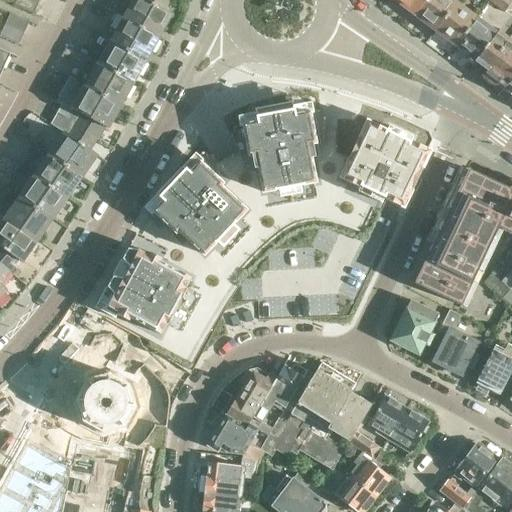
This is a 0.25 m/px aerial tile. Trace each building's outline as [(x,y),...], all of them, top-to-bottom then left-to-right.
[(39,1),(36,0),(16,0),(15,2),(34,11),(39,1)] [(164,10),(168,0),(120,0),(114,13),(124,18),(158,37),(171,14),(164,10)] [(395,0),(415,15),(426,0),(395,0)] [(447,0),(426,0),(415,15),(416,16),(418,14),(429,22),(428,24),(436,31),(456,5),(455,4),(454,5),(447,0)] [(511,0),(487,0),(504,12),(511,1),(511,0)] [(469,14),(456,5),(436,31),(437,31),(439,29),(450,38),(448,40),(456,46),(477,19),(476,19),(474,20),(468,16),(469,14)] [(5,24),(24,33),(30,22),(10,13),(5,24)] [(124,18),(114,13),(107,26),(116,31),(111,40),(146,59),(158,37),(124,18)] [(476,62),(479,64),(479,62),(478,61),(498,35),(499,36),(500,35),(497,32),(495,36),(488,31),(490,29),(477,19),(456,46),(458,47),(459,45),(470,53),(469,55),(477,61),(476,62)] [(19,43),(24,33),(5,24),(0,35),(19,43)] [(86,56),(89,58),(99,63),(133,82),(146,59),(111,40),(98,33),(86,56)] [(506,40),(507,39),(504,37),(500,35),(499,36),(498,35),(478,61),(479,62),(479,64),(482,66),(485,68),(486,67),(487,68),(507,41),(506,40)] [(509,41),(507,39),(506,40),(507,41),(487,68),(486,67),(485,68),(487,70),(483,75),(484,76),(486,74),(496,82),(495,84),(503,90),(511,79),(511,45),(508,42),(509,41)] [(89,58),(86,56),(67,46),(61,56),(83,68),(89,58)] [(0,49),(0,74),(10,54),(0,49)] [(86,86),(120,105),(133,82),(99,63),(86,86)] [(246,71),(249,107),(265,105),(264,94),(295,91),(293,67),(246,71)] [(511,79),(503,90),(505,91),(506,95),(511,99),(511,79)] [(107,128),(120,105),(86,86),(73,109),(71,108),(65,118),(97,138),(104,126),(107,128)] [(315,183),(311,159),(323,157),(323,145),(325,120),(325,119),(318,110),(293,110),(257,117),(234,126),(231,136),(231,138),(238,152),(244,165),(246,164),(245,164),(254,162),(255,168),(258,167),(263,193),(278,190),(300,185),(315,183)] [(89,150),(97,138),(65,118),(58,129),(64,133),(49,154),(82,177),(97,155),(89,150)] [(359,188),(370,193),(384,199),(400,207),(401,206),(401,205),(403,206),(410,190),(411,190),(412,191),(422,169),(420,168),(428,152),(427,151),(426,151),(427,149),(411,141),(386,130),(370,122),(369,124),(367,123),(360,139),(358,138),(348,159),(348,160),(349,161),(342,177),(344,178),(343,179),(343,180),(359,188)] [(37,159),(43,150),(34,144),(28,153),(37,159)] [(107,287),(98,304),(117,315),(129,321),(130,318),(139,323),(160,335),(166,324),(167,325),(187,289),(185,289),(191,278),(160,262),(162,259),(169,262),(184,242),(187,239),(204,255),(246,210),(220,186),(222,184),(216,178),(223,171),(217,163),(212,155),(202,152),(186,170),(182,167),(157,194),(160,197),(149,208),(145,216),(146,217),(138,234),(136,233),(122,259),(113,276),(107,287)] [(35,175),(67,198),(82,177),(49,154),(35,175)] [(18,165),(11,175),(18,179),(25,169),(18,165)] [(511,189),(465,167),(411,282),(448,299),(461,305),(497,228),(510,234),(511,231),(511,189)] [(52,219),(67,198),(35,175),(20,196),(52,219)] [(0,215),(37,241),(52,219),(20,196),(5,218),(0,214),(0,215)] [(22,262),(37,241),(0,215),(0,263),(9,271),(19,260),(22,262)] [(0,295),(6,290),(0,283),(0,282),(9,271),(0,263),(0,295)] [(366,290),(372,270),(349,263),(343,282),(366,290)] [(500,298),(507,291),(511,285),(511,268),(500,281),(491,273),(483,283),(500,298)] [(339,289),(334,299),(356,308),(360,298),(339,289)] [(429,333),(438,314),(410,300),(391,341),(394,342),(394,345),(400,347),(403,346),(418,354),(424,343),(427,345),(432,335),(429,333)] [(438,331),(446,334),(433,361),(461,375),(477,341),(454,330),(461,315),(449,310),(438,331)] [(488,389),(498,394),(511,365),(511,359),(492,349),(475,382),(476,383),(478,386),(484,389),(488,389)] [(356,384),(321,364),(315,374),(307,371),(283,412),(269,435),(260,450),(264,453),(271,457),(275,449),(287,456),(290,451),(296,455),(299,450),(332,470),(341,454),(345,448),(328,437),(332,431),(348,441),(370,405),(350,393),(356,384)] [(248,425),(258,431),(273,406),(283,412),(307,371),(297,365),(293,366),(290,370),(289,369),(286,374),(281,371),(275,380),(248,425)] [(232,395),(222,412),(247,428),(248,425),(275,380),(261,371),(256,368),(246,370),(240,381),(244,384),(235,398),(232,395)] [(125,427),(137,407),(130,384),(110,373),(86,379),(75,400),(82,423),(102,434),(125,427)] [(389,440),(407,410),(386,397),(370,424),(378,428),(376,432),(389,440)] [(428,423),(407,410),(389,440),(411,453),(423,433),(425,434),(429,428),(427,427),(428,423)] [(247,428),(222,412),(221,414),(217,415),(214,421),(213,425),(217,427),(213,435),(214,435),(208,445),(218,451),(220,447),(229,453),(242,454),(242,458),(260,461),(264,453),(260,450),(250,444),(258,431),(248,425),(247,428)] [(349,441),(363,452),(371,458),(379,447),(355,431),(349,441)] [(345,476),(375,498),(390,479),(360,456),(363,452),(349,441),(345,448),(341,454),(354,464),(345,476)] [(475,447),(456,472),(453,476),(460,481),(463,478),(474,486),(496,458),(481,446),(475,447)] [(64,482),(70,471),(25,448),(5,486),(9,488),(0,506),(0,508),(7,511),(33,511),(51,476),(64,482)] [(374,461),(386,468),(394,472),(399,465),(391,460),(392,458),(380,451),(374,461)] [(200,477),(199,491),(241,497),(243,481),(240,481),(241,478),(252,479),(253,471),(258,472),(260,461),(242,458),(241,466),(208,461),(206,478),(200,477)] [(479,489),(501,506),(511,491),(511,470),(511,471),(511,470),(511,466),(502,458),(479,489)] [(325,511),(324,506),(326,504),(286,473),(275,487),(271,483),(260,497),(278,511),(282,511),(284,511),(325,511)] [(359,511),(364,511),(375,498),(345,476),(340,483),(329,474),(320,489),(330,496),(333,492),(359,511)] [(438,491),(455,504),(462,510),(463,508),(472,497),(476,491),(471,487),(466,493),(448,479),(438,491)] [(239,511),(241,497),(199,491),(197,509),(202,509),(201,511),(239,511)] [(467,511),(483,511),(479,509),(483,505),(472,497),(463,508),(467,511)] [(462,510),(455,504),(449,511),(437,502),(435,504),(433,504),(429,511),(467,511),(463,508),(462,510)]
